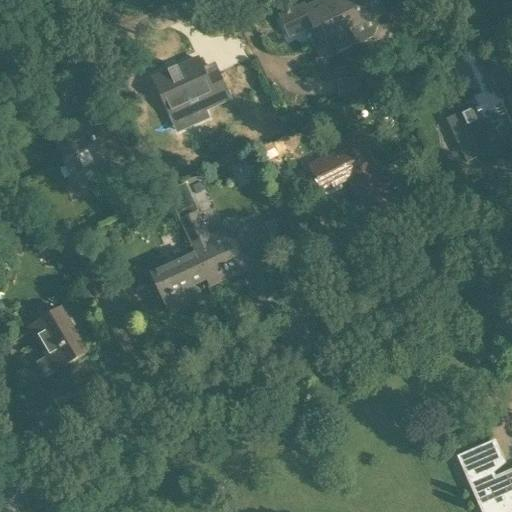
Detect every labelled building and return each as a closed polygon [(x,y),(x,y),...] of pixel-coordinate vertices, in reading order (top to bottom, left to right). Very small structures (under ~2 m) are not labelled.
[(335,0),(322,0),(305,8),(304,5),(290,12),(290,11),(286,13),(287,14),(280,17),(289,38),(313,26),(320,42),(314,45),(322,61),(356,45),(335,0)] [(378,0),(335,0),(356,45),(372,38),(377,28),(373,19),(385,14),(378,0)] [(496,90),(490,76),(479,53),(454,65),(472,102),(457,109),(460,114),(447,120),(447,121),(448,121),(456,139),(462,136),(473,159),(466,161),(467,163),(480,157),(482,161),(511,148),(493,108),(503,104),(496,90)] [(199,59),(155,79),(179,132),(208,119),(205,111),(230,100),(216,68),(205,73),(199,59)] [(511,65),(490,76),(496,90),(503,87),(511,105),(511,65)] [(382,95),(368,102),(375,115),(389,108),(382,95)] [(72,120),(74,124),(75,128),(68,132),(66,128),(51,135),(74,183),(109,167),(84,115),(72,120)] [(338,153),(311,166),(324,193),(356,178),(359,186),(355,188),(365,209),(359,211),(365,223),(397,208),(363,136),(336,148),(338,153)] [(273,145),(263,150),(268,160),(275,157),(277,151),(273,145)] [(196,254),(207,280),(211,286),(248,269),(229,229),(207,240),(195,215),(180,221),(192,247),(196,254)] [(207,280),(196,254),(152,275),(171,315),(190,307),(182,291),(207,280)] [(46,379),(56,373),(88,353),(62,310),(30,329),(47,358),(37,364),(46,379)] [(511,511),(511,473),(486,485),(484,480),(504,464),(495,444),(461,459),(483,511),(511,511)]
